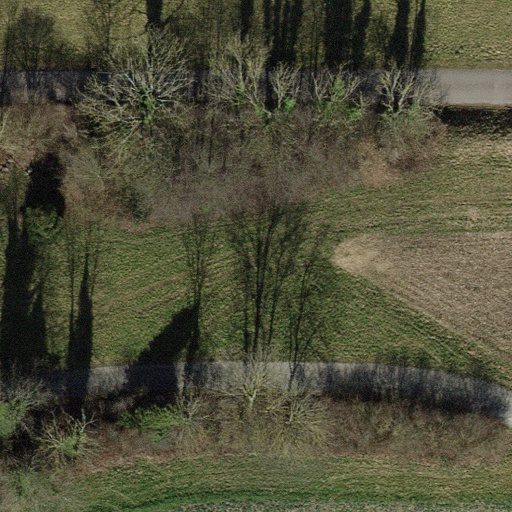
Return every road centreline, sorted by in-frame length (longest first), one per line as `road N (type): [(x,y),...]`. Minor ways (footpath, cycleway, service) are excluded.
road 1 (track): [(0,385),(215,369),(497,406),(511,415)]
road 2 (unclassified): [(511,89),(0,98)]
